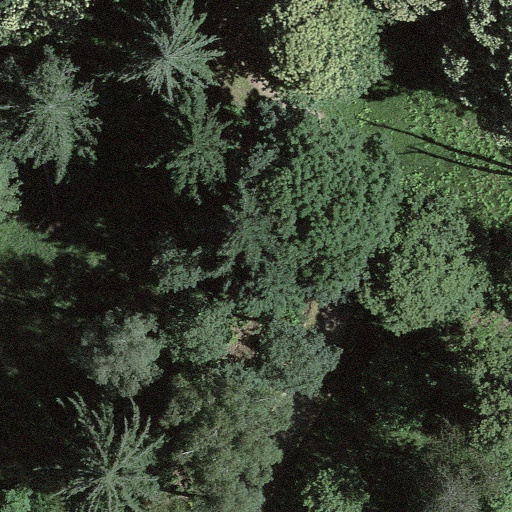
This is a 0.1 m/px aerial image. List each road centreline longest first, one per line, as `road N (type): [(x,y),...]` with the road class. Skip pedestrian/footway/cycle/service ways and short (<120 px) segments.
road 1 (track): [(254,511),(311,360),(211,0)]
road 2 (track): [(393,0),(511,112)]
